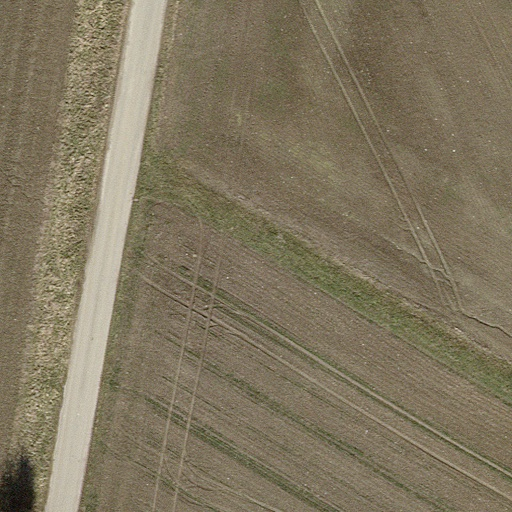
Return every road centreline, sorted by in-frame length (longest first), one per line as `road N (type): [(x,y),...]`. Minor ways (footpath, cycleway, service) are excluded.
road 1 (track): [(152,0),(65,511)]
road 2 (track): [(511,398),(123,167)]
